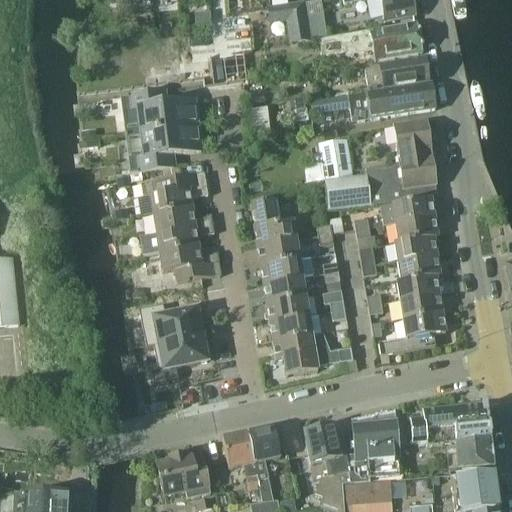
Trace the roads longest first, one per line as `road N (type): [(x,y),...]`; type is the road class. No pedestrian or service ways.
road 1 (tertiary): [(498,368),(435,0)]
road 2 (residential): [(253,415),(220,170),(230,149),(223,90)]
road 3 (residential): [(0,438),(96,451),(253,415)]
road 4 (residential): [(253,415),(498,368)]
